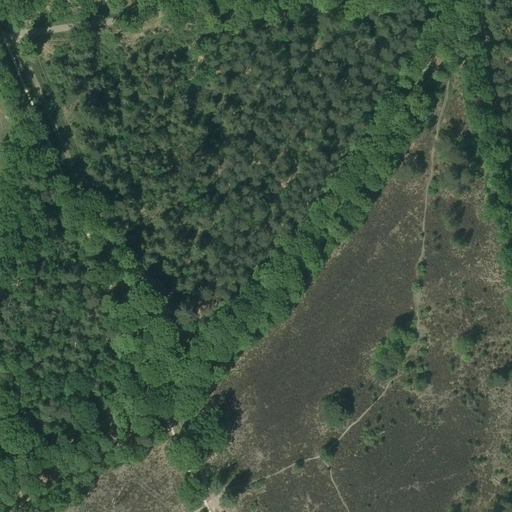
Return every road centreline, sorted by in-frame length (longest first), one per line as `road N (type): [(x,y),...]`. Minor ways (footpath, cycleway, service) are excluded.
road 1 (unknown): [(12,34),(218,511)]
road 2 (unknown): [(354,0),(71,40),(15,40)]
road 3 (unclassified): [(26,32),(265,0)]
